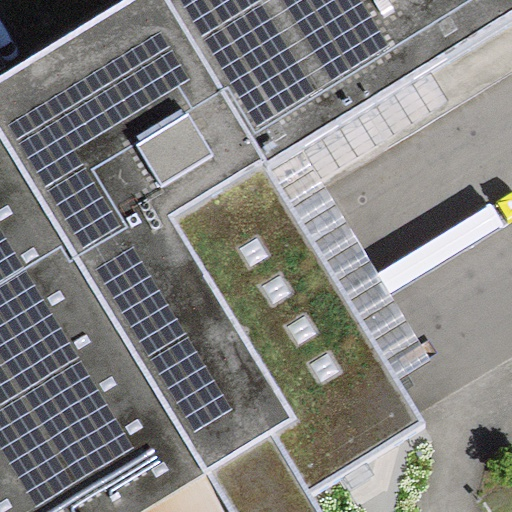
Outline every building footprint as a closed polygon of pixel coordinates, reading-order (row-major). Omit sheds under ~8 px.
[(137,0),(0,83),(0,141),(208,484),(275,445),(295,432),(172,230),(264,174),(154,0),(137,0)] [(511,0),(154,0),(264,174),(511,27),(511,0)] [(0,511),(163,511),(208,484),(0,141),(0,511)] [(275,445),(317,509),(429,441),(264,174),(172,230),(295,432),(275,445)] [(275,445),(208,484),(226,511),(319,511),(317,509),(275,445)]
